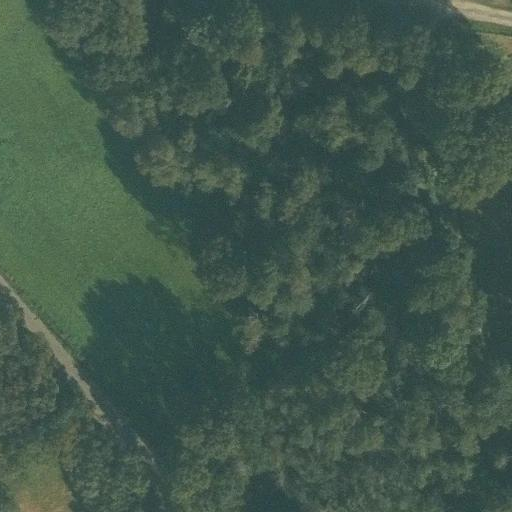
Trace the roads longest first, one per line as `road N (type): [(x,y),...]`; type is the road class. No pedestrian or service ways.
road 1 (track): [(511,432),(444,185),(420,4)]
road 2 (tertiary): [(196,511),(0,295)]
road 3 (track): [(385,0),(511,17)]
